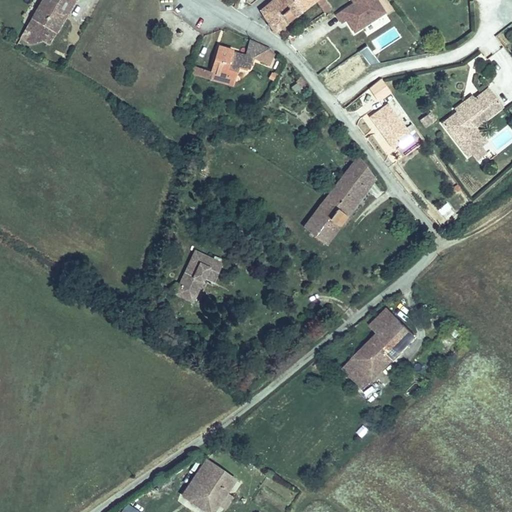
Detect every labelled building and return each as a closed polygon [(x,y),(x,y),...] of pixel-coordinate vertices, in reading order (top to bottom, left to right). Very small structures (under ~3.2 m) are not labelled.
[(76,0),(42,0),(31,18),(22,32),(47,47),(76,0)] [(173,12),(174,0),(166,0),(159,0),(159,11),(173,12)] [(277,28),(304,7),(298,0),(272,0),(263,7),(277,28)] [(386,15),(377,0),(348,0),(350,3),(334,12),(340,23),(345,21),(352,33),(386,15)] [(183,35),(186,32),(181,29),(180,31),(178,30),(173,38),(177,41),(182,35),(183,35)] [(491,55),(503,46),(495,35),(483,45),(491,55)] [(229,63),(241,67),(249,70),(253,56),(258,43),(251,39),(246,54),(234,50),(229,63)] [(270,47),(258,43),(253,56),(265,60),(270,47)] [(212,72),(236,80),(241,67),(229,63),(234,50),(221,46),(212,72)] [(277,55),(271,67),(269,65),(263,76),(274,82),(286,59),(277,55)] [(200,80),(201,78),(204,71),(196,68),(193,78),(200,80)] [(233,91),(235,84),(211,75),(212,72),(205,69),(204,71),(201,78),(233,91)] [(235,84),(236,80),(212,72),(211,75),(235,84)] [(368,89),(377,99),(391,90),(382,76),(368,89)] [(297,91),(305,82),(300,78),(292,87),(297,91)] [(469,122),(499,100),(489,87),(475,98),(477,100),(467,107),(463,102),(456,108),(459,110),(443,122),(468,155),(481,145),(475,137),(478,135),(469,122)] [(473,95),(463,102),(467,107),(477,100),(475,98),(473,95)] [(476,126),(503,106),(499,100),(469,122),(478,135),(475,137),(481,145),(487,141),(476,126)] [(395,148),(410,136),(384,103),(369,115),(395,148)] [(430,111),(418,119),(424,128),(436,120),(430,111)] [(358,157),(348,170),(369,190),(378,179),(358,157)] [(369,190),(348,170),(336,185),(314,214),(322,221),(329,212),(342,223),(369,190)] [(322,221),(336,232),(342,223),(329,212),(322,221)] [(322,221),(314,214),(303,227),(325,246),(336,232),(322,221)] [(216,281),(223,263),(195,251),(180,288),(198,295),(204,281),(200,280),(202,275),(206,277),(216,281)] [(195,302),(198,295),(180,288),(177,295),(195,302)] [(340,371),(361,393),(417,338),(390,310),(370,327),(377,335),(340,371)] [(204,511),(216,511),(238,480),(207,458),(181,496),(204,511)]
